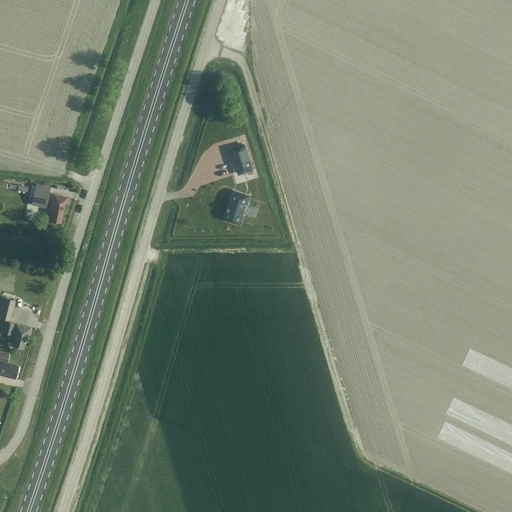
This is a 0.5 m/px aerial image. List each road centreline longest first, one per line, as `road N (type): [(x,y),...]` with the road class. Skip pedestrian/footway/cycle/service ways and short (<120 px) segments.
road 1 (unclassified): [(62,511),(221,0)]
road 2 (trunk): [(29,511),(187,0)]
road 3 (unclassified): [(155,0),(20,435),(0,459)]
